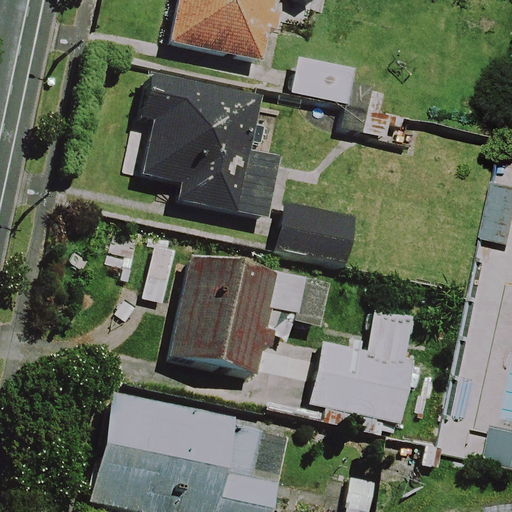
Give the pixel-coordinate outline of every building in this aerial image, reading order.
[(173,0),(162,50),(253,71),(268,0),(173,0)] [(347,76),(292,66),(286,102),(341,112),(347,76)] [(248,105),(147,84),(137,132),(149,135),(139,183),(175,190),(171,210),(256,228),(269,170),(236,163),(248,105)] [(511,237),(511,190),(493,186),(482,240),(510,246),(511,237)] [(346,228),(280,213),(270,258),(336,273),(346,228)] [(323,291),(180,270),(166,369),(250,381),(258,327),(317,335),(323,291)] [(406,365),(317,350),(306,419),(395,433),(406,365)] [(511,358),(489,465),(511,470),(511,358)] [(252,437),(101,404),(78,510),(85,511),(263,511),(267,495),(240,489),(252,437)]
